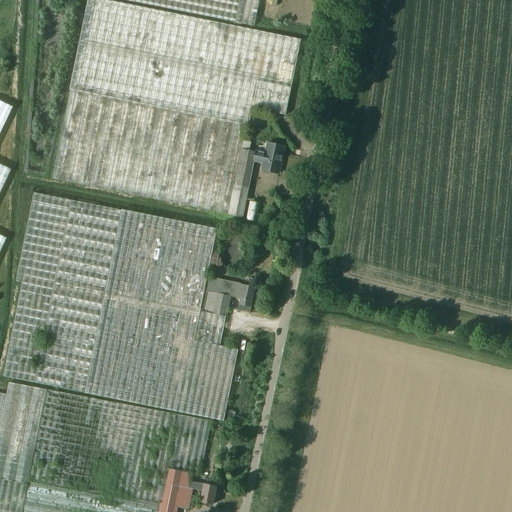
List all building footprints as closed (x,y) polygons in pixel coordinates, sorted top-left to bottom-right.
[(243,218),(255,162),(263,163),(261,170),(280,174),(286,146),(268,142),(266,152),(257,150),(256,152),(249,151),(251,143),(243,141),(246,125),(249,126),(252,108),(286,115),(301,40),(103,0),(88,0),(53,179),(228,214),(243,218)] [(122,0),(135,2),(236,22),(235,23),(255,27),(259,0),(122,0)] [(0,253),(7,238),(0,235),(0,193),(12,170),(0,164),(0,133),(13,107),(0,100),(0,253)] [(255,287),(243,285),(241,284),(210,277),(206,292),(207,292),(203,312),(201,311),(218,229),(122,210),(34,193),(16,281),(22,283),(4,377),(85,393),(224,421),(239,350),(221,346),(226,317),(227,317),(232,297),(241,299),(238,311),(250,313),(255,287)] [(216,250),(216,252),(216,253),(216,255),(217,256),(217,258),(218,259),(218,260),(219,262),(220,263),(221,264),(222,265),(223,266),(225,267),(226,268),(227,268),(229,269),(230,269),(232,270),(233,270),(235,270),(236,270),(238,269),(239,269),(241,268),(242,268),(243,267),(245,266),(246,265),(247,264),(248,263),(249,262),(250,260),(250,259),(251,257),(251,256),(251,255),(252,253),(252,251),(252,250),(251,248),(251,247),(250,245),(250,244),(249,243),(248,241),(247,240),(246,239),(245,238),(243,237),(242,236),(241,236),(239,235),(238,235),(236,235),(235,234),(233,234),(232,235),(230,235),(229,235),(227,236),(226,236),(224,237),(223,238),(222,239),(221,240),(220,241),(219,243),(218,244),(218,246),(217,247),(217,249),(216,250)] [(214,505),(217,487),(204,484),(190,481),(192,473),(194,474),(201,475),(211,422),(180,416),(136,407),(47,390),(9,383),(7,394),(0,393),(0,511),(177,511),(179,508),(190,510),(194,490),(203,491),(201,502),(214,505)] [(228,404),(234,405),(238,389),(231,388),(228,404)]
